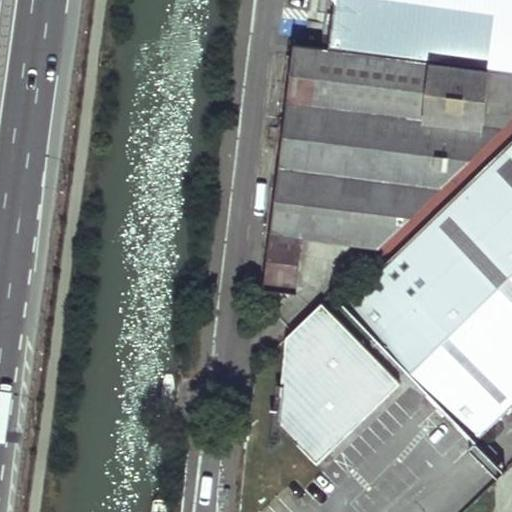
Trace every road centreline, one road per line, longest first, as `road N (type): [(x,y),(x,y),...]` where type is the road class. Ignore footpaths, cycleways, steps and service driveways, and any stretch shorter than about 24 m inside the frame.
road 1 (unclassified): [(265,0),(205,511)]
road 2 (motorway): [(0,305),(42,0)]
